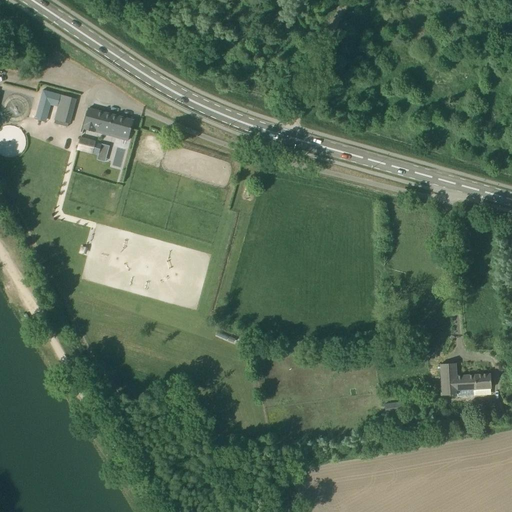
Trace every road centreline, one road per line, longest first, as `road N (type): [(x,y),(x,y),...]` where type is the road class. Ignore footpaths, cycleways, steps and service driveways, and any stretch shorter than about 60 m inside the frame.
road 1 (primary): [(511,200),(199,105),(30,0)]
road 2 (track): [(158,511),(0,239)]
